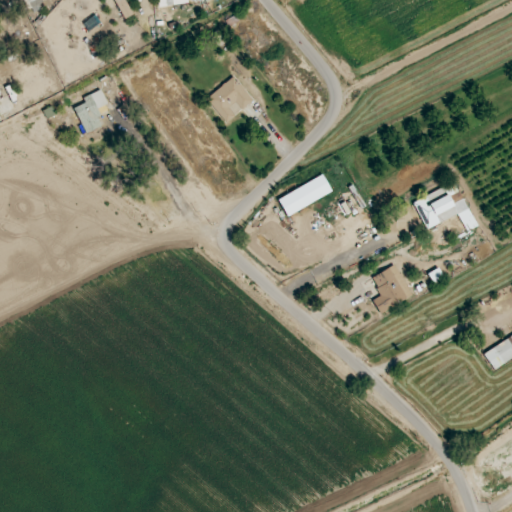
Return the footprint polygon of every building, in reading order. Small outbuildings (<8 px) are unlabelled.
[(113,0),(121,18),(131,14),(125,0),(113,0)] [(222,121),(252,104),(237,78),(207,95),(222,121)] [(85,133),(103,125),(95,109),(107,103),(100,89),(83,97),(85,102),(73,107),(85,133)] [(278,198),(287,215),(331,192),(322,174),(278,198)] [(378,313),(410,297),(394,265),(371,276),(381,295),(372,300),(378,313)] [(443,279),(438,268),(427,272),(433,284),(443,279)] [(494,370),(511,358),(511,335),(483,354),(494,370)]
